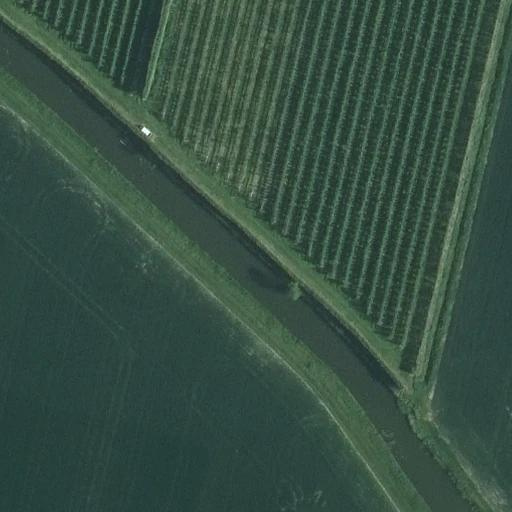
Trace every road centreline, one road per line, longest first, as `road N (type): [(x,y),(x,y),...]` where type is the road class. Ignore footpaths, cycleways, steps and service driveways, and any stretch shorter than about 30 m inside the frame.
road 1 (track): [(0,89),(283,348),(325,392),(411,511)]
road 2 (track): [(153,125),(394,348),(416,389),(437,403)]
road 3 (track): [(405,366),(494,0)]
road 4 (track): [(182,0),(153,125),(7,0)]
